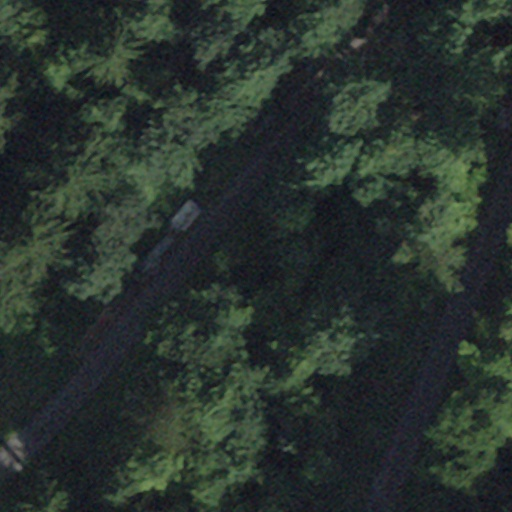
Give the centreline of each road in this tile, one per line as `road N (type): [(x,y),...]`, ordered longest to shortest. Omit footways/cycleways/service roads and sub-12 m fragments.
road 1 (unclassified): [(0,473),(86,408),(189,289),(407,0)]
road 2 (unclassified): [(511,195),(458,312),(387,511)]
